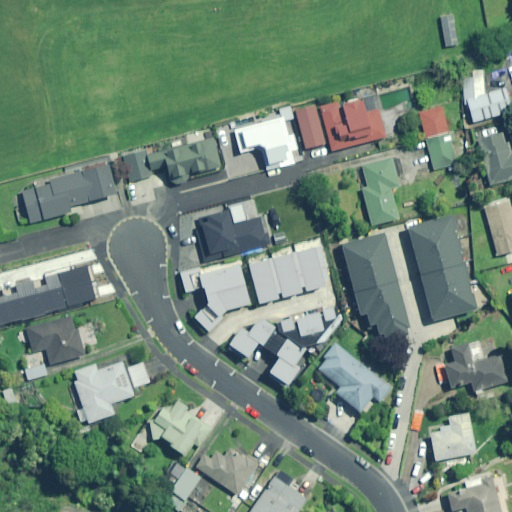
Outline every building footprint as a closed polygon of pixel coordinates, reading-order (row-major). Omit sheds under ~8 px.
[(457,46),(453,16),(440,18),(445,48),(457,46)] [(484,94),(484,71),(473,73),(471,98),(466,99),(473,123),(511,113),(504,89),(484,94)] [(328,145),(330,152),(386,138),(379,112),(366,115),(362,100),(320,110),(328,145)] [(325,145),(316,111),(315,107),(295,112),(305,150),(325,145)] [(425,142),(449,136),(442,107),(418,113),(425,142)] [(287,137),(282,115),(260,121),(261,124),(234,131),(239,154),(260,148),(266,170),(294,163),(291,152),(296,151),(293,135),(287,137)] [(511,131),(511,128),(476,138),(489,187),(511,180),(511,131)] [(449,136),(425,142),(433,172),(456,166),(449,136)] [(214,138),(146,156),(151,178),(153,185),(221,168),(214,138)] [(151,178),(146,156),(144,151),(122,157),(129,184),(151,178)] [(398,188),(391,160),(362,168),(367,189),(362,190),(371,227),(398,221),(391,190),(398,188)] [(116,195),(108,166),(48,182),(49,185),(22,193),(30,224),(71,214),(70,208),(116,195)] [(511,252),(511,213),(508,200),(483,207),(496,257),(511,252)] [(420,276),(462,266),(462,263),(451,217),(408,228),(420,276)] [(354,295),(398,285),(385,234),(341,244),(354,295)] [(249,273),(243,275),(241,267),(240,265),(201,276),(199,269),(180,274),(185,294),(203,289),(207,306),(194,318),(208,334),(206,336),(221,346),(227,346),(248,359),(258,344),(279,359),(268,374),(288,387),(299,369),(295,366),(307,347),(323,343),(333,332),(341,330),(319,247),(247,266),(249,273)] [(77,293),(68,263),(15,277),(25,312),(54,304),(53,299),(77,293)] [(462,266),(420,276),(431,322),(476,311),(465,265),(462,266)] [(398,285),(354,295),(359,317),(366,315),(368,327),(375,326),(378,339),(409,331),(398,285)] [(0,328),(24,324),(22,313),(0,317),(0,328)] [(74,331),(70,317),(26,328),(33,354),(45,351),(49,366),(85,357),(78,330),(74,331)] [(484,360),(478,342),(450,351),(453,363),(443,366),(450,391),(470,385),(472,393),(507,383),(499,356),(484,360)] [(391,390),(336,345),(317,369),(340,388),(335,394),(359,414),(372,398),(379,404),(391,390)] [(94,366),(75,373),(78,382),(74,383),(82,408),(75,411),(79,424),(87,422),(88,424),(113,416),(110,405),(133,397),(121,364),(96,372),(94,366)] [(47,376),(44,366),(25,372),(28,382),(47,376)] [(140,433),(154,441),(162,439),(171,445),(168,449),(184,459),(192,445),(199,450),(212,429),(183,412),(185,408),(176,403),(168,416),(159,411),(151,424),(147,422),(140,433)] [(447,418),(449,427),(439,429),(440,433),(430,435),(435,463),(476,454),(468,414),(447,418)] [(217,450),(212,458),(207,454),(196,470),(238,499),(262,464),(236,446),(228,457),(217,450)] [(200,479),(185,469),(169,492),(184,502),(200,479)] [(298,511),(306,501),(273,479),(251,511),(298,511)] [(499,511),(493,485),(447,495),(451,511),(456,511),(466,510),(466,511),(499,511)]
